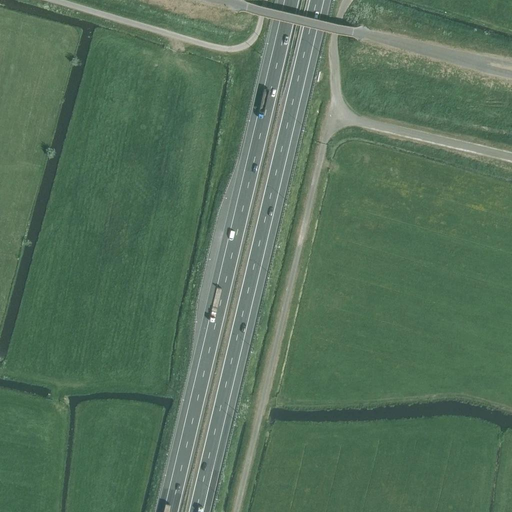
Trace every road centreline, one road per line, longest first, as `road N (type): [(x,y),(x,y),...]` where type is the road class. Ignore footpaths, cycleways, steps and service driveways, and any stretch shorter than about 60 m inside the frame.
road 1 (motorway): [(199,511),(320,0)]
road 2 (motorway): [(284,0),(163,511)]
road 3 (track): [(0,435),(52,410),(177,35)]
road 4 (unclassified): [(511,75),(217,0)]
road 5 (unclassified): [(53,0),(227,49),(250,43),(264,0)]
road 6 (unclassified): [(339,117),(511,158)]
